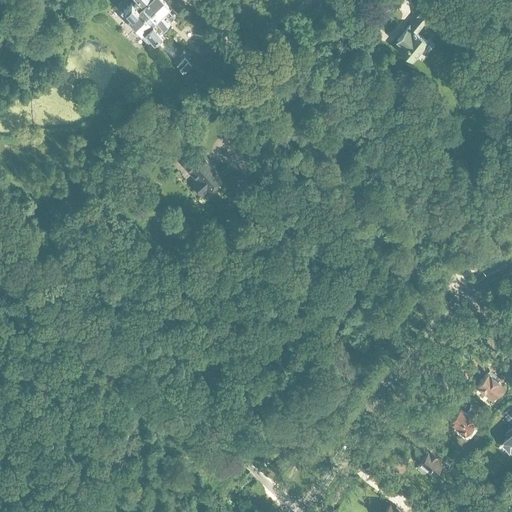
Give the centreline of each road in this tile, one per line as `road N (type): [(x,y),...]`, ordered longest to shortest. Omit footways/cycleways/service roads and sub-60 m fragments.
road 1 (unknown): [(267,511),(444,290),(511,247)]
road 2 (residential): [(465,292),(253,64)]
road 3 (tertiary): [(465,292),(389,379),(301,511)]
